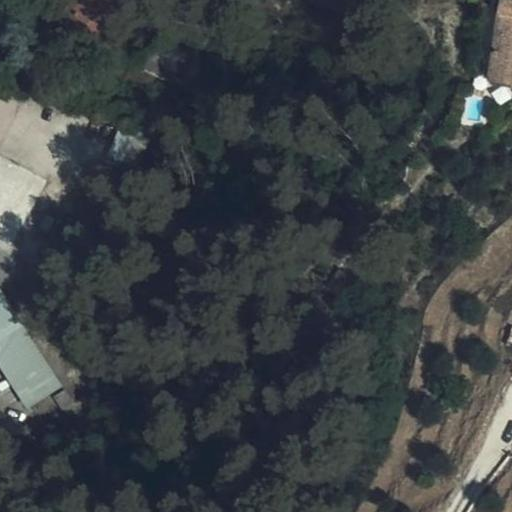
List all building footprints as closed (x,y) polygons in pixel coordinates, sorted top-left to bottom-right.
[(66,30),(104,49),(124,10),(120,9),(124,0),(74,0),(58,34),(63,37),(66,30)] [(511,16),(501,15),(492,79),(511,82),(511,16)] [(162,35),(153,53),(183,45),(162,35)] [(183,45),(153,53),(146,69),(184,87),(191,72),(191,49),(183,45)] [(366,279),(374,285),(382,273),(374,266),(366,279)] [(0,361),(29,407),(60,387),(0,294),(0,361)] [(361,325),(373,332),(382,318),(369,311),(361,325)] [(54,399),(62,412),(71,406),(62,393),(54,399)]
